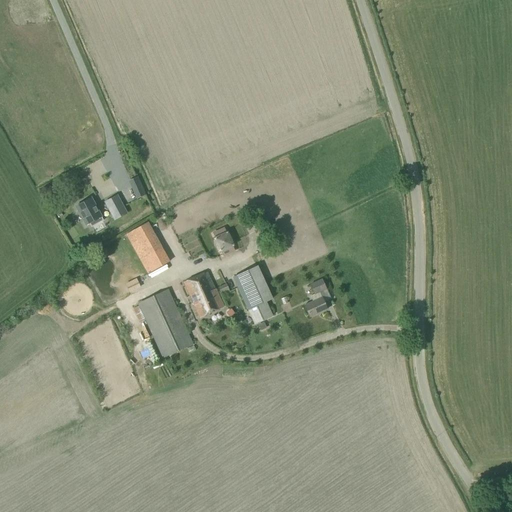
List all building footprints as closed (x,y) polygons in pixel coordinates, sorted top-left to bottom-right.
[(126,213),(117,196),(104,203),(114,220),(126,213)] [(190,198),(146,216),(150,227),(195,208),(190,198)] [(91,199),(75,207),(82,218),(97,210),(91,199)] [(193,216),(199,230),(209,226),(212,232),(232,224),(223,203),(193,216)] [(251,230),(259,225),(254,215),(246,219),(251,230)] [(183,252),(199,245),(188,221),(173,227),(183,252)] [(169,262),(148,222),(125,235),(147,274),(169,262)] [(235,251),(224,228),(213,233),(223,256),(235,251)] [(271,317),(250,270),(232,278),(253,325),(271,317)] [(207,273),(184,284),(199,318),(223,307),(207,273)] [(322,280),(310,285),(314,294),(326,289),(322,280)] [(226,284),(218,288),(220,293),(228,290),(226,284)] [(162,359),(193,344),(168,290),(137,304),(162,359)] [(321,298),(304,305),(309,317),(326,310),(321,298)]
